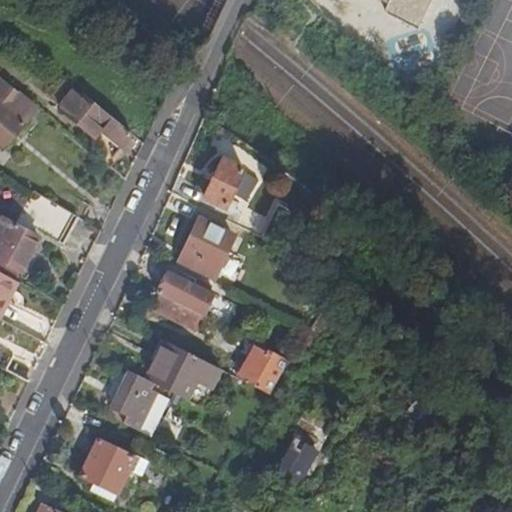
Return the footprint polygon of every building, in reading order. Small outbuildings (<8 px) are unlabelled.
[(376,0),(375,1),(376,5),(406,21),(416,0),(376,0)] [(35,111),(0,79),(0,146),(2,148),(35,111)] [(118,148),(129,135),(67,83),(57,94),(65,102),(58,110),(93,139),(99,131),(118,148)] [(206,198),(225,206),(242,169),(224,160),(206,198)] [(77,217),(78,217),(86,204),(60,188),(52,202),(77,217)] [(52,202),(32,190),(16,217),(62,243),(77,217),(52,202)] [(225,218),(229,208),(225,206),(206,198),(201,206),(225,218)] [(225,218),(244,228),(249,218),(229,208),(225,218)] [(0,222),(0,271),(14,279),(18,270),(20,271),(30,251),(37,238),(38,236),(3,217),(0,222)] [(179,265),(212,282),(234,236),(201,220),(179,265)] [(304,227),(299,222),(295,220),(276,241),(285,249),(304,227)] [(30,251),(35,254),(41,240),(37,238),(30,251)] [(0,307),(14,279),(0,271),(0,307)] [(160,295),(203,316),(214,294),(170,272),(159,294),(160,295)] [(196,332),(203,316),(160,295),(153,310),(196,332)] [(165,342),(161,340),(150,362),(155,364),(165,342)] [(165,342),(155,364),(146,380),(151,383),(182,398),(184,399),(194,381),(211,390),(221,371),(165,342)] [(269,395),(291,361),(257,343),(238,379),(269,395)] [(0,366),(7,370),(14,356),(0,348),(0,366)] [(146,380),(145,380),(144,381),(130,373),(112,409),(128,416),(124,424),(137,431),(156,394),(148,390),(151,383),(146,380)] [(202,408),(211,390),(194,381),(184,399),(202,408)] [(112,409),(108,416),(124,424),(128,416),(112,409)] [(136,458),(99,440),(81,476),(94,483),(105,488),(118,495),(136,458)] [(296,488),(312,461),(288,446),(271,473),(296,488)] [(94,483),(90,491),(101,496),(105,488),(94,483)]
